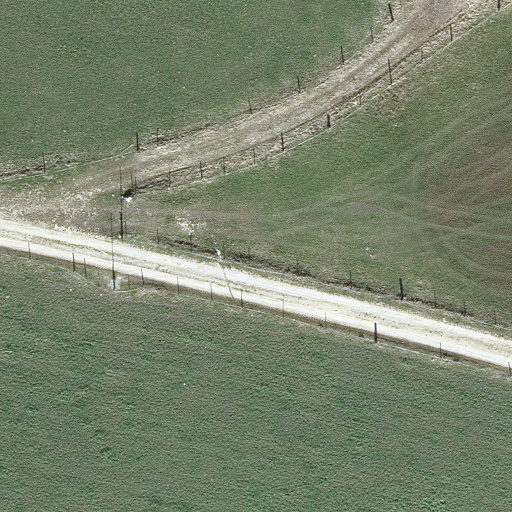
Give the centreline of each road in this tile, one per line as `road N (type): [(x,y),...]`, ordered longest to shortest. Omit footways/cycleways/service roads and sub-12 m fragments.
road 1 (track): [(511,355),(0,232)]
road 2 (track): [(449,0),(393,62),(274,130),(82,189),(0,201)]
